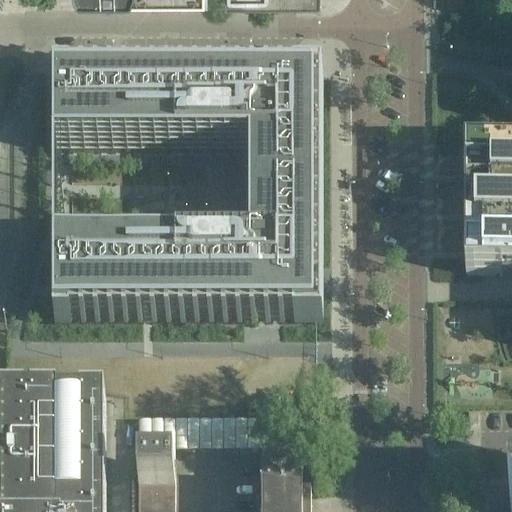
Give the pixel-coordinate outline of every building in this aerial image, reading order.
[(315,88),(55,88),(55,155),(251,155),(251,254),(55,254),(55,326),(315,326),(315,88)] [(466,251),(466,278),(511,277),(511,153),(465,154),(465,174),(466,221),(466,251)] [(105,511),(106,405),(0,404),(0,511),(105,511)] [(478,415),(468,415),(468,428),(478,428),(478,415)] [(311,511),(311,497),(302,497),(302,462),(263,462),(263,497),(254,497),(253,511),(311,511)] [(175,511),(176,507),(176,476),(139,476),(139,511),(175,511)]
